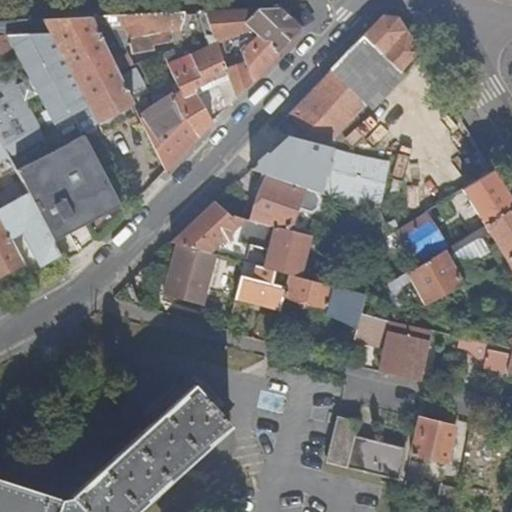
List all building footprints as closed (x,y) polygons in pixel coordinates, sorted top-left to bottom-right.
[(229,79),(235,98),(301,28),(280,7),(201,11),(202,22),(207,36),(217,35),(251,28),(258,35),(247,47),(244,44),(240,48),(240,50),(222,56),(229,79)] [(116,71),(131,66),(129,47),(132,46),(134,55),(153,51),(153,45),(171,41),(170,32),(179,31),(184,20),(183,12),(121,16),(90,18),(116,71)] [(79,132),(133,105),(122,83),(116,71),(90,18),(40,20),(0,21),(0,142),(8,157),(43,138),(22,100),(14,85),(9,77),(1,80),(0,78),(0,53),(11,48),(28,79),(36,94),(57,130),(74,121),(79,132)] [(381,18),(331,70),(350,90),(383,56),(393,66),(385,74),(392,80),(393,81),(400,73),(400,72),(419,54),(398,19),(381,18)] [(187,126),(198,136),(212,122),(197,93),(218,84),(229,79),(222,56),(218,43),(210,46),(168,63),(180,91),(183,98),(187,126)] [(350,90),(366,105),(367,106),(392,80),(385,74),(393,66),(383,56),(350,90)] [(131,66),(116,71),(122,83),(137,77),(132,65),(131,66)] [(331,70),(286,118),(326,147),(366,105),(350,90),(331,70)] [(22,100),(36,94),(28,79),(14,85),(22,100)] [(218,84),(227,106),(235,98),(229,79),(218,84)] [(141,120),(166,169),(198,136),(187,126),(183,98),(180,91),(141,120)] [(326,147),(286,118),(286,137),(326,147)] [(27,192),(46,228),(79,210),(86,223),(120,203),(83,133),(15,170),(27,192)] [(326,147),(286,137),(251,170),(267,175),(317,193),(320,193),(328,163),(332,149),(326,147)] [(0,171),(12,165),(8,157),(0,142),(0,171)] [(389,164),(332,149),(328,163),(320,193),(379,214),(389,164)] [(511,208),(511,203),(492,172),(462,190),(484,226),(511,208)] [(317,193),(267,175),(249,222),(288,232),(296,209),(310,213),(315,210),(319,199),(317,193)] [(27,192),(0,207),(0,219),(9,237),(22,230),(40,265),(60,255),(46,228),(27,192)] [(226,216),(214,204),(171,244),(175,246),(214,256),(244,264),(249,246),(268,252),(263,269),(288,276),(307,280),(318,240),(302,235),(288,232),(249,222),(226,216)] [(511,257),(511,208),(484,226),(506,261),(511,257)] [(296,209),(288,232),(302,235),(310,213),(296,209)] [(444,251),(446,249),(425,213),(395,232),(417,267),(444,251)] [(448,246),(455,267),(490,256),(477,217),(460,222),(466,240),(448,246)] [(0,274),(23,262),(9,237),(0,219),(0,274)] [(214,256),(175,246),(162,296),(201,306),(214,256)] [(424,306),(462,284),(444,251),(417,267),(408,274),(424,306)] [(256,267),(244,264),(241,278),(252,281),(256,267)] [(241,278),(235,299),(278,311),(282,297),(288,276),(263,269),(256,267),(252,281),(241,278)] [(496,277),(492,268),(476,277),(481,285),(496,277)] [(326,307),(331,287),(307,280),(288,276),(282,297),(326,307)] [(324,314),(356,332),(361,314),(367,293),(332,284),(331,287),(326,307),(324,314)] [(379,372),(419,382),(431,331),(395,322),(361,314),(356,332),(354,340),(360,341),(384,347),(379,372)] [(510,356),(511,350),(487,344),(486,350),(510,356)] [(511,350),(510,356),(486,350),(483,367),(506,372),(511,372),(511,350)] [(212,406),(187,380),(148,418),(153,423),(70,496),(70,497),(60,502),(59,500),(0,481),(0,511),(136,511),(230,425),(212,406)] [(328,464),(400,481),(407,449),(355,436),(358,423),(339,418),(328,464)] [(457,428),(421,418),(412,455),(448,464),(457,428)] [(454,511),(459,490),(443,487),(437,511),(454,511)]
